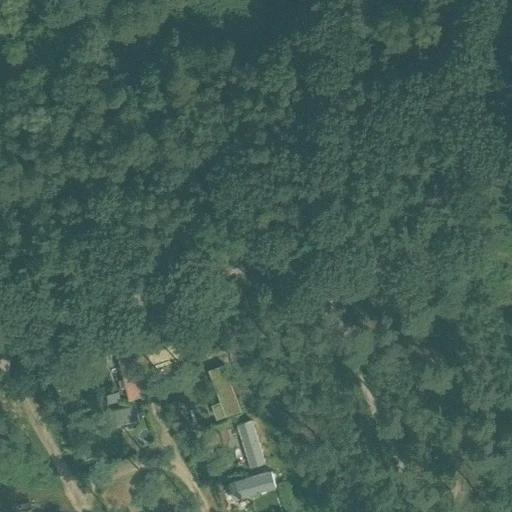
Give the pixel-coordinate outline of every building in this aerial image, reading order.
[(132,347),(117,351),(129,397),(130,397),(144,393),(132,347)] [(224,365),(209,370),(220,402),(212,405),(217,418),(241,409),(224,365)] [(135,403),(91,413),(95,430),(139,420),(135,403)] [(251,421),(237,425),(251,467),(265,462),(251,421)] [(271,471),(229,483),(233,499),(276,487),(271,471)] [(169,488),(123,487),(123,501),(169,502),(169,488)]
